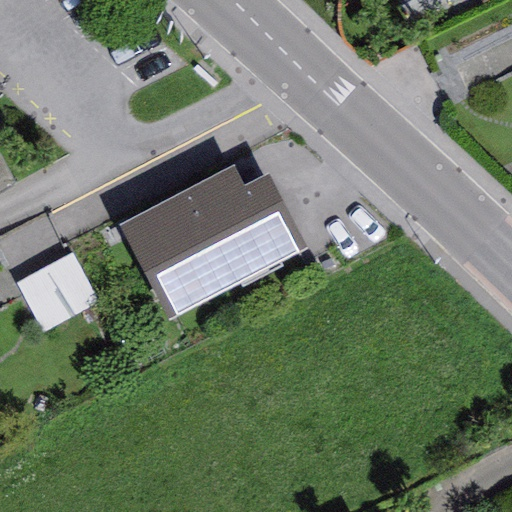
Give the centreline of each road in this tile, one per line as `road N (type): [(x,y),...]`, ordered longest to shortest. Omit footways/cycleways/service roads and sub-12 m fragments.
road 1 (tertiary): [(511,269),(231,0)]
road 2 (unknown): [(0,217),(297,63)]
